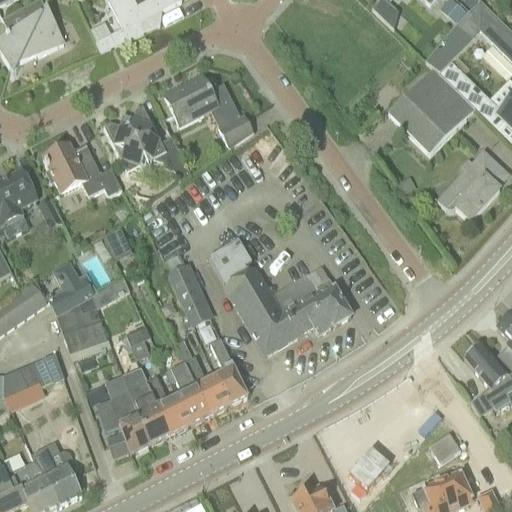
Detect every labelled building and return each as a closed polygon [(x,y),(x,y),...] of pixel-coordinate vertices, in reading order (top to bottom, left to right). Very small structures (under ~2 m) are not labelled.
[(0,0),(0,11),(17,3),(16,0),(0,0)] [(137,29),(180,7),(176,0),(109,0),(108,1),(110,6),(111,6),(120,22),(118,29),(122,36),(95,50),(100,61),(142,39),(137,29)] [(378,0),(381,2),(383,0),(398,0),(399,1),(399,0),(416,0),(429,11),(438,0),(378,0)] [(456,27),(467,14),(451,0),(450,0),(440,12),(456,27)] [(7,39),(0,42),(0,59),(13,84),(18,71),(62,49),(45,15),(39,5),(22,14),(29,28),(19,33),(7,39)] [(453,31),(423,65),(433,75),(438,81),(450,68),(470,48),(479,39),(511,72),(511,38),(479,5),(453,31)] [(450,68),(438,81),(459,102),(474,116),(497,138),(505,129),(511,135),(511,100),(497,115),(450,68)] [(474,116),(459,102),(438,81),(433,75),(401,106),(387,120),(429,161),(474,116)] [(222,90),(209,97),(201,83),(183,92),(184,95),(174,100),(173,98),(163,103),(178,133),(216,114),(224,131),(217,134),(228,156),(252,140),(243,121),(239,123),(222,90)] [(498,85),(487,95),(499,106),(509,96),(498,85)] [(170,144),(160,149),(141,114),(134,117),(130,131),(123,134),(109,130),(102,134),(126,179),(139,172),(149,176),(152,166),(161,169),(164,175),(173,178),(179,189),(190,181),(170,144)] [(84,151),(71,158),(68,151),(42,164),(44,169),(43,170),(45,175),(47,174),(48,177),(44,179),(50,190),(53,188),(60,200),(80,190),(87,203),(103,195),(107,203),(121,196),(110,174),(99,180),(84,151)] [(495,194),(507,181),(482,159),(436,207),(444,215),(445,216),(447,217),(448,217),(449,217),(450,217),(452,217),(453,216),(454,215),(468,228),(498,196),(495,194)] [(18,215),(36,206),(20,175),(0,185),(0,231),(0,232),(7,244),(27,234),(21,221),(18,215)] [(48,236),(61,229),(49,206),(36,212),(48,236)] [(123,235),(108,242),(118,264),(133,257),(123,235)] [(237,246),(206,264),(263,362),(312,333),(317,342),(349,323),(339,305),(332,293),(319,300),(317,298),(280,319),(254,274),(251,276),(247,271),(251,269),(237,246)] [(0,283),(10,279),(3,264),(0,265),(0,283)] [(188,331),(189,330),(207,323),(211,321),(189,270),(166,280),(188,331)] [(141,276),(133,280),(136,288),(144,284),(141,276)] [(56,322),(90,302),(92,301),(82,283),(46,305),(56,321),(56,322)] [(122,283),(106,293),(113,306),(128,297),(122,283)] [(34,317),(44,310),(31,291),(21,297),(34,317)] [(24,324),(34,317),(21,297),(11,304),(24,324)] [(165,330),(177,324),(164,298),(153,304),(157,312),(165,330)] [(98,325),(95,316),(90,302),(56,322),(56,321),(55,322),(61,339),(98,325)] [(14,331),(24,324),(11,304),(0,311),(14,331)] [(0,332),(4,338),(14,331),(0,311),(0,332)] [(511,320),(495,335),(509,350),(506,352),(496,361),(511,377),(508,380),(511,383),(511,320)] [(69,360),(106,346),(98,325),(61,339),(69,360)] [(145,334),(126,340),(130,350),(142,346),(149,343),(145,334)] [(182,345),(174,349),(178,357),(186,353),(182,345)] [(218,346),(209,351),(211,355),(222,379),(214,383),(227,412),(246,403),(220,350),(218,346)] [(511,384),(481,349),(462,365),(486,393),(481,398),(494,418),(509,409),(511,414),(511,384)] [(50,388),(62,383),(53,361),(2,382),(2,401),(8,414),(30,404),(25,393),(37,388),(39,393),(50,388)] [(193,364),(184,368),(207,422),(227,412),(214,383),(204,388),(193,364)] [(184,368),(170,375),(176,387),(181,399),(175,402),(188,432),(207,422),(184,368)] [(140,375),(121,382),(127,396),(137,422),(150,451),(169,442),(145,388),(145,387),(140,375)] [(110,409),(95,415),(104,438),(119,432),(124,447),(129,460),(129,461),(150,451),(137,422),(127,396),(121,382),(103,388),(109,406),(110,409)] [(155,383),(145,387),(145,388),(169,442),(188,432),(175,402),(166,407),(155,383)] [(28,455),(27,455),(33,467),(34,470),(44,482),(46,482),(51,494),(50,494),(58,511),(60,511),(81,502),(80,501),(66,472),(67,471),(70,468),(70,464),(68,460),(64,458),(60,458),(59,459),(53,449),(35,457),(30,460),(28,455)] [(17,460),(3,467),(9,479),(13,486),(17,496),(21,495),(28,511),(58,511),(50,494),(51,494),(46,482),(44,482),(34,470),(33,467),(23,472),(17,460)] [(13,486),(6,489),(0,473),(0,511),(24,511),(26,511),(28,511),(21,495),(17,496),(13,486)] [(458,511),(470,507),(458,479),(410,501),(415,511),(458,511)] [(328,511),(317,490),(290,504),(294,511),(341,511),(339,511),(328,511)] [(206,511),(202,502),(179,511),(206,511)]
